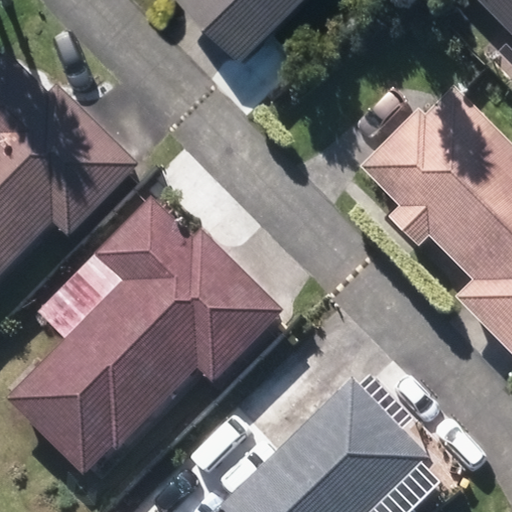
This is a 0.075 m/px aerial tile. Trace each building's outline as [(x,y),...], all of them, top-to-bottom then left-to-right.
[(179,0),(240,62),(303,0),(179,0)] [(511,0),(473,0),(511,39),(511,0)] [(0,287),(56,231),(72,247),(143,174),(60,93),(50,102),(10,61),(0,71),(0,287)] [(458,305),(511,361),(511,152),(457,95),(425,126),(421,120),(363,175),(401,216),(390,227),(417,254),(430,241),(475,288),(458,305)] [(9,409),(86,484),(114,457),(118,460),(200,375),(216,392),(288,320),(203,238),(194,246),(152,206),(97,262),(125,290),(9,409)] [(384,511),(431,466),(354,387),(335,406),(289,357),(234,411),(261,438),(274,425),(293,445),(223,511),(384,511)]
